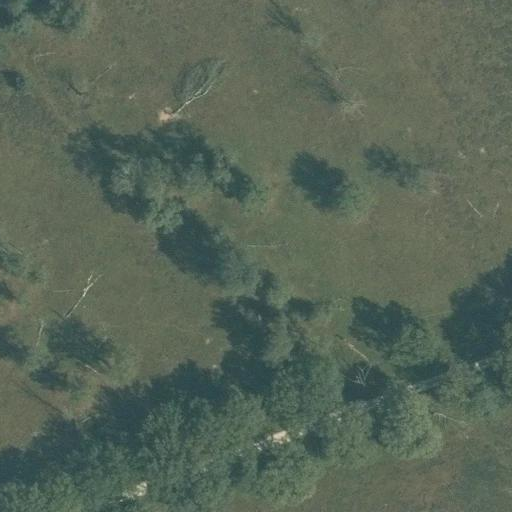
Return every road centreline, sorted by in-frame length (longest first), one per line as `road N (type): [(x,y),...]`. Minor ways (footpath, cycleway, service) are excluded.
road 1 (unknown): [(0,478),(511,293)]
road 2 (track): [(511,353),(78,511)]
